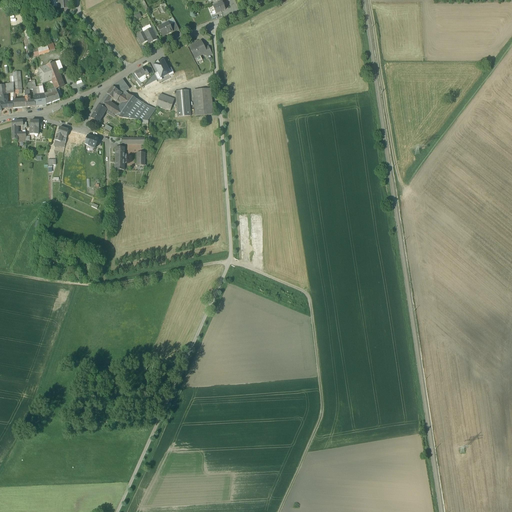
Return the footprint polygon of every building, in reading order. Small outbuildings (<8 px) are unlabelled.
[(51,0),(52,8),(62,7),(63,7),(63,8),(68,8),(68,7),(67,1),(67,0),(51,0)] [(219,5),(213,7),(216,15),(221,12),(221,11),(225,10),(223,4),(222,3),(219,5)] [(168,23),(160,27),(162,32),(160,33),(163,37),(172,32),(169,26),(168,23)] [(175,23),(169,26),(172,32),(172,34),(179,30),(175,23)] [(158,36),(153,25),(150,26),(151,29),(156,37),(158,36)] [(144,33),(148,41),(149,44),(157,40),(156,37),(151,29),(144,33)] [(54,33),(46,36),(46,37),(48,42),(56,39),(54,34),(54,33)] [(144,33),(138,36),(142,44),(148,41),(144,33)] [(46,42),(36,44),(40,56),(49,53),(46,42)] [(200,42),(189,47),(195,59),(206,54),(204,49),(200,42)] [(168,75),(170,74),(168,70),(163,61),(154,65),(158,73),(161,79),(161,78),(168,75)] [(60,77),(55,62),(46,66),(52,81),(55,89),(55,90),(56,90),(63,87),(59,78),(60,77)] [(52,81),(46,66),(38,69),(41,80),(42,85),(52,81)] [(142,70),(135,74),(138,80),(140,79),(144,77),(147,75),(145,72),(144,73),(142,70)] [(20,72),(13,73),(14,86),(14,87),(14,90),(22,90),(20,72)] [(122,80),(112,87),(122,95),(126,92),(129,89),(122,80)] [(112,87),(105,97),(110,99),(110,97),(111,98),(117,101),(118,100),(122,95),(112,87)] [(55,89),(50,91),(52,94),(45,97),(46,105),(60,100),(57,93),(56,90),(55,90),(55,89)] [(211,90),(193,91),(195,116),(213,115),(211,90)] [(188,91),(175,92),(177,118),(190,117),(188,91)] [(122,95),(118,100),(121,102),(123,104),(123,105),(121,107),(128,111),(136,100),(128,95),(126,98),(122,95)] [(174,100),(160,95),(156,106),(170,112),(174,100)] [(45,97),(37,98),(38,102),(39,106),(46,105),(45,97)] [(22,100),(13,101),(13,104),(13,109),(22,108),(22,100)] [(102,100),(99,105),(106,110),(115,115),(119,110),(107,103),(102,100)] [(128,111),(126,114),(130,116),(130,119),(145,121),(147,116),(148,113),(153,108),(136,100),(128,111)] [(119,110),(115,115),(115,116),(120,118),(122,119),(126,114),(128,111),(121,107),(119,110)] [(102,116),(95,112),(91,119),(98,123),(102,116)] [(23,121),(12,122),(12,130),(18,130),(18,126),(23,126),(23,123),(23,121)] [(39,122),(31,121),(30,135),(38,136),(39,129),(38,129),(39,127),(39,124),(39,122)] [(64,129),(59,128),(56,137),(62,139),(63,134),(64,129)] [(81,134),(74,132),(72,140),(78,142),(79,141),(79,140),(81,134)] [(91,137),(88,146),(94,148),(95,148),(97,142),(98,140),(91,137)] [(124,149),(116,149),(116,159),(124,160),(124,149)] [(145,153),(137,153),(136,166),(144,166),(145,153)] [(124,160),(116,159),(115,171),(124,171),(124,160)]
